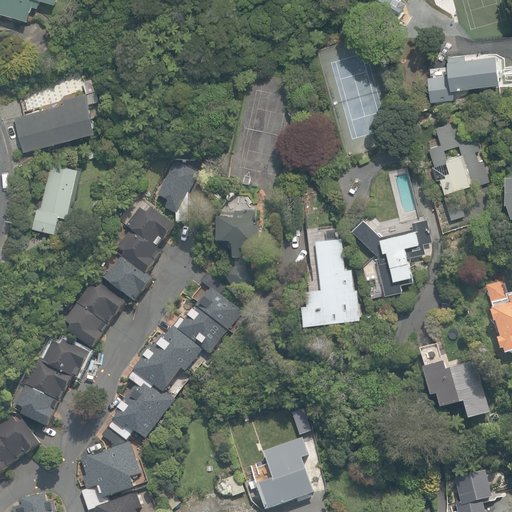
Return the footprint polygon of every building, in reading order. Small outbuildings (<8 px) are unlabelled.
[(0,0),(0,19),(3,13),(29,21),(33,6),(39,8),(41,0),(42,0),(56,4),(57,0),(0,0)] [(381,11),(382,12),(383,11),(386,10),(387,10),(388,9),(389,8),(390,7),(391,6),(392,6),(393,5),(394,5),(395,6),(396,6),(398,6),(399,7),(400,7),(402,8),(402,9),(403,9),(404,10),(407,4),(399,0),(381,0),(378,5),(383,8),(381,11)] [(428,77),(431,101),(450,99),(455,99),(454,90),(501,84),(496,55),(466,59),(465,53),(450,56),(448,56),(450,71),(450,75),(428,77)] [(85,82),(88,93),(97,90),(94,80),(85,82)] [(16,117),(25,152),(98,132),(87,93),(63,99),(65,104),(16,117)] [(450,124),(436,128),(441,145),(430,148),(435,166),(446,162),(449,170),(445,172),(446,176),(442,178),(447,194),(444,195),(450,213),(478,204),(473,188),(487,184),(467,120),(462,122),(459,112),(447,116),(450,124)] [(329,161),(332,168),(339,166),(336,159),(329,161)] [(175,162),(158,196),(169,202),(165,210),(176,215),(176,224),(191,223),(190,217),(201,216),(201,202),(190,201),(189,194),(199,174),(175,162)] [(34,227),(57,232),(61,216),(69,218),(80,169),(52,163),(42,208),(38,207),(34,227)] [(125,253),(105,280),(135,302),(142,293),(145,295),(155,281),(147,276),(158,261),(157,260),(162,253),(158,249),(165,241),(167,242),(178,228),(152,209),(148,214),(140,208),(126,226),(132,230),(118,248),(125,253)] [(142,507),(137,493),(110,502),(109,498),(108,497),(135,487),(132,477),(142,473),(131,442),(127,442),(134,435),(147,440),(176,400),(164,392),(170,384),(182,369),(187,372),(204,349),(210,355),(247,308),(239,296),(255,283),(255,270),(246,269),(247,263),(259,265),(260,253),(259,228),(254,229),(256,210),(235,213),(235,220),(219,220),(218,245),(232,246),(235,249),(235,266),(225,275),(223,281),(210,271),(201,282),(208,291),(185,320),(181,317),(166,337),(163,334),(154,346),(149,343),(140,356),(141,361),(134,370),(129,378),(136,384),(116,411),(118,413),(114,420),(102,436),(114,444),(111,447),(111,449),(88,456),(82,460),(87,476),(83,477),(87,489),(82,491),(88,511),(137,511),(137,509),(142,507)] [(378,258),(386,294),(403,290),(402,284),(414,281),(408,257),(426,253),(424,243),(433,241),(428,221),(413,225),(414,228),(381,236),(364,220),(353,230),(377,254),(378,254),(379,258),(378,258)] [(338,229),(326,230),(327,239),(339,237),(338,229)] [(305,326),(361,319),(358,288),(354,288),(352,269),(345,269),(341,238),(316,241),(322,290),(307,292),(309,305),(303,305),(305,326)] [(505,349),(506,355),(511,352),(511,296),(508,297),(504,281),(487,286),(502,338),(499,339),(502,350),(505,349)] [(73,328),(70,333),(94,349),(104,335),(103,334),(115,317),(116,318),(129,300),(103,282),(98,289),(91,284),(65,322),(73,328)] [(24,408),(21,414),(49,427),(57,412),(55,411),(65,392),(66,392),(74,378),(77,380),(82,370),(84,371),(93,353),(64,339),(61,346),(53,342),(43,361),(39,359),(16,404),(24,408)] [(465,402),(470,420),(491,413),(476,361),(450,369),(447,370),(444,361),(424,368),(432,397),(438,395),(442,409),(450,407),(465,402)] [(232,413),(239,410),(236,402),(228,405),(232,413)] [(0,476),(11,469),(10,467),(27,455),(28,456),(42,446),(23,420),(19,424),(13,416),(0,425),(0,476)] [(258,485),(267,510),(283,504),(316,493),(304,459),(311,456),(305,438),(283,446),(265,452),(274,479),(258,485)] [(456,503),(458,511),(486,511),(483,500),(493,498),(486,469),(455,477),(462,502),(456,503)] [(227,479),(234,496),(246,492),(239,474),(227,479)] [(249,492),(256,490),(253,481),(246,483),(249,492)] [(160,497),(172,511),(182,502),(170,488),(160,497)] [(56,511),(54,502),(50,502),(49,495),(20,501),(21,507),(13,508),(13,511),(56,511)]
